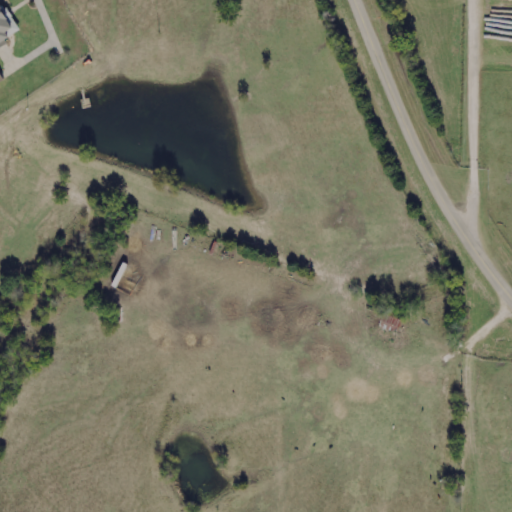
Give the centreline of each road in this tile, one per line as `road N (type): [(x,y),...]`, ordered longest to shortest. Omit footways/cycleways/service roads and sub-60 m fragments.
road 1 (secondary): [(361,0),(437,180),(511,293)]
road 2 (residential): [(460,511),(464,345),(511,297)]
road 3 (residential): [(468,228),(475,0)]
